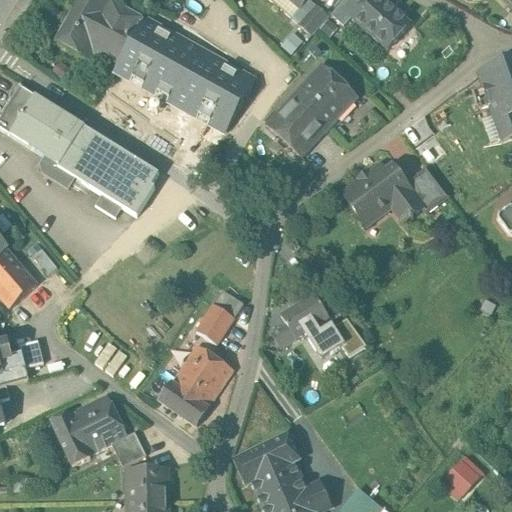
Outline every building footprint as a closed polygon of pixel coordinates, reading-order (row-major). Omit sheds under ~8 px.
[(104,0),(79,0),(55,43),(91,63),(95,56),(117,68),(143,22),(104,0)] [(308,0),(287,0),(300,10),(308,0)] [(344,29),(352,21),(350,19),(367,0),(366,0),(345,0),(331,17),(344,29)] [(367,0),(350,19),(352,21),(388,52),(410,26),(381,0),(367,0)] [(317,8),(299,28),(311,38),(328,18),(317,8)] [(255,84),(143,22),(117,68),(116,69),(227,133),(255,84)] [(511,64),(501,69),(482,77),(506,141),(511,138),(511,64)] [(322,66),(282,109),(318,142),(358,99),(322,66)] [(97,106),(109,113),(120,94),(108,87),(97,106)] [(84,129),(21,93),(0,126),(0,128),(46,157),(41,165),(43,175),(69,191),(75,180),(103,196),(123,209),(137,218),(155,190),(152,188),(159,177),(84,129)] [(318,142),(282,109),(266,127),(302,160),(318,142)] [(393,171),(386,176),(381,169),(343,197),(366,228),(392,208),(404,224),(422,211),(423,210),(407,189),(393,171)] [(430,173),(407,189),(423,210),(422,211),(426,216),(449,199),(430,173)] [(103,196),(96,207),(116,220),(123,209),(103,196)] [(511,205),(499,215),(498,220),(509,235),(511,235),(511,205)] [(0,241),(0,258),(7,253),(9,251),(0,241)] [(57,270),(42,252),(33,259),(48,278),(57,270)] [(37,287),(7,253),(0,258),(0,300),(9,311),(37,287)] [(243,307),(224,294),(214,308),(234,321),(243,307)] [(314,298),(281,318),(286,327),(272,337),(281,351),(305,336),(316,329),(329,321),(314,298)] [(214,308),(196,335),(216,348),(234,321),(214,308)] [(366,349),(347,322),(333,331),(344,348),(342,349),(349,360),(366,349)] [(332,329),(320,336),(316,329),(305,336),(316,353),(316,352),(322,361),(331,356),(342,349),(344,348),(333,331),(332,329)] [(0,377),(2,377),(26,372),(22,357),(10,360),(7,347),(0,348),(0,377)] [(198,349),(172,387),(171,386),(159,403),(197,429),(208,412),(208,411),(234,374),(198,349)] [(2,377),(0,377),(0,390),(7,389),(29,383),(26,372),(2,377)] [(0,390),(0,402),(10,399),(7,389),(0,390)] [(107,399),(80,412),(100,453),(112,447),(127,439),(107,399)] [(80,412),(69,417),(68,415),(51,424),(72,469),(90,460),(89,458),(100,453),(80,412)] [(127,439),(112,447),(118,459),(141,448),(135,435),(127,439)] [(290,438),(234,464),(245,488),(251,485),(263,511),(312,511),(293,467),(300,463),(290,438)] [(141,448),(118,459),(124,470),(146,459),(141,448)] [(461,500),(481,479),(460,460),(440,481),(461,500)] [(161,471),(126,472),(127,503),(169,502),(168,487),(162,487),(161,471)] [(340,511),(383,511),(359,491),(340,511)] [(168,511),(169,502),(127,503),(127,511),(168,511)]
